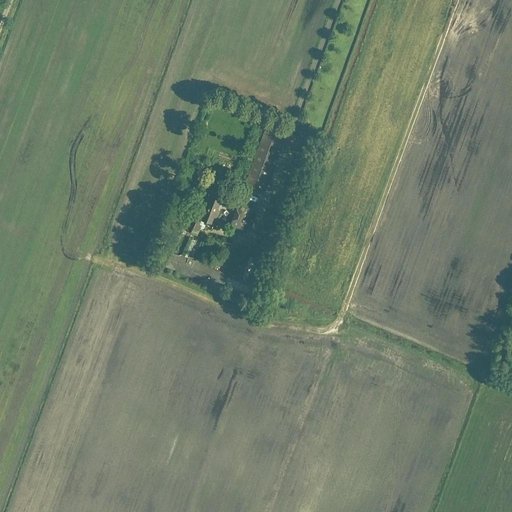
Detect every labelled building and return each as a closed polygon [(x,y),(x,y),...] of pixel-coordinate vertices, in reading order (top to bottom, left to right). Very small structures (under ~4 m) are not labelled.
[(263,190),(283,134),(266,128),(245,184),(263,190)] [(214,224),(226,192),(211,186),(198,218),(214,224)] [(244,232),(254,208),(239,202),(229,226),(244,232)] [(197,235),(202,225),(193,222),(188,231),(197,235)] [(213,269),(163,247),(157,261),(219,289),(223,280),(210,274),(213,269)]
